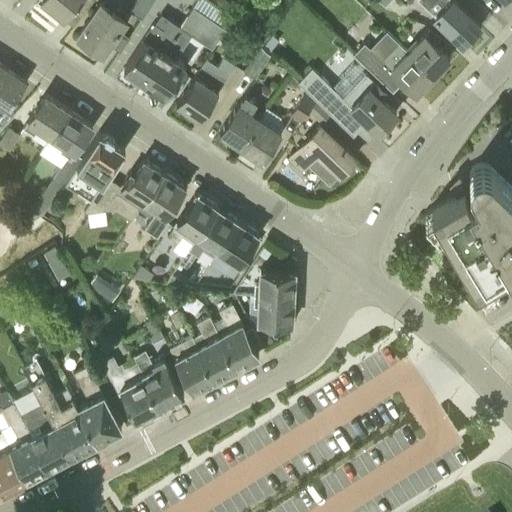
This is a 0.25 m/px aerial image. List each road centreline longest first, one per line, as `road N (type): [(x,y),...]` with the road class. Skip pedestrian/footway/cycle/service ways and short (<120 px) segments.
road 1 (residential): [(357,269),(0,27)]
road 2 (residential): [(65,485),(301,359),(357,269)]
road 3 (residential): [(357,269),(425,147),(506,59)]
road 4 (residential): [(452,348),(357,269)]
